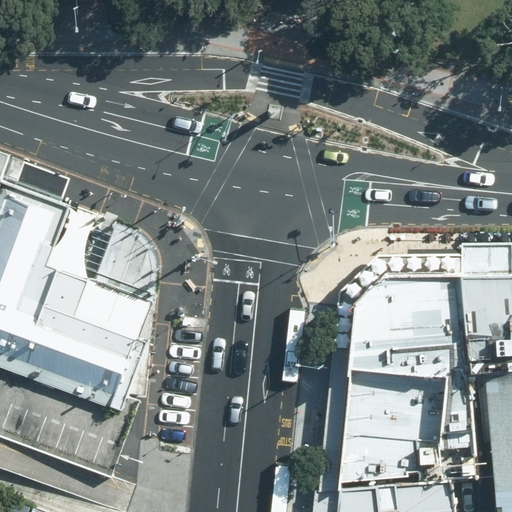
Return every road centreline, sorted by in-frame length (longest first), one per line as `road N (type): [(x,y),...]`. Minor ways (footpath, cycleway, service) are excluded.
road 1 (secondary): [(242,511),(270,172)]
road 2 (primary): [(0,101),(270,172)]
road 3 (primary): [(270,172),(511,193)]
